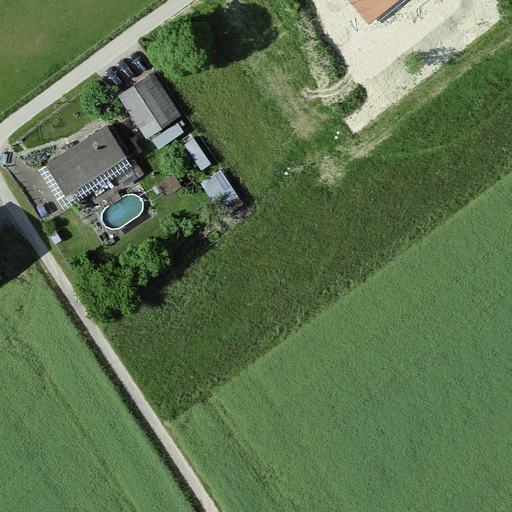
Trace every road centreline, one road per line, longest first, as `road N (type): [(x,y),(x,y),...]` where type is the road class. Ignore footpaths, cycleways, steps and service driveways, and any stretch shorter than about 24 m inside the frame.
road 1 (track): [(0,185),(204,511)]
road 2 (residential): [(190,0),(0,142)]
